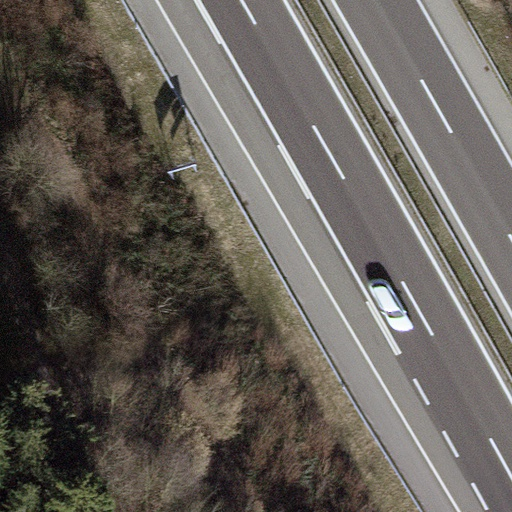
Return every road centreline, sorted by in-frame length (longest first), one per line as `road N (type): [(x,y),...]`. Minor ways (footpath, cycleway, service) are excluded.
road 1 (motorway): [(239,0),(511,483)]
road 2 (track): [(0,252),(101,511)]
road 3 (motorway): [(511,242),(376,0)]
